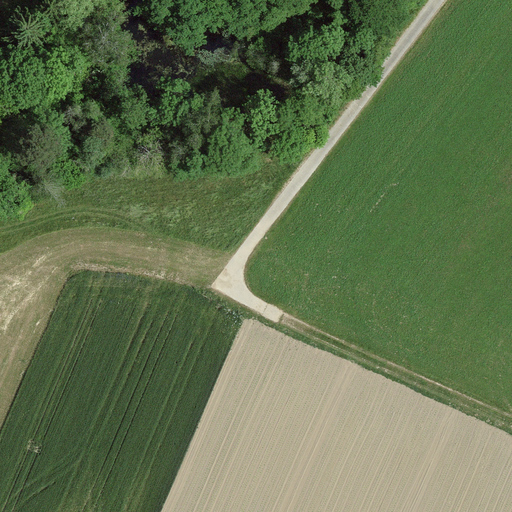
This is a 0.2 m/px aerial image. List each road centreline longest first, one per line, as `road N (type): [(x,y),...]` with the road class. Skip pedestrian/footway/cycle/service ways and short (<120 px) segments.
road 1 (track): [(225,277),(436,0)]
road 2 (track): [(225,277),(511,408)]
